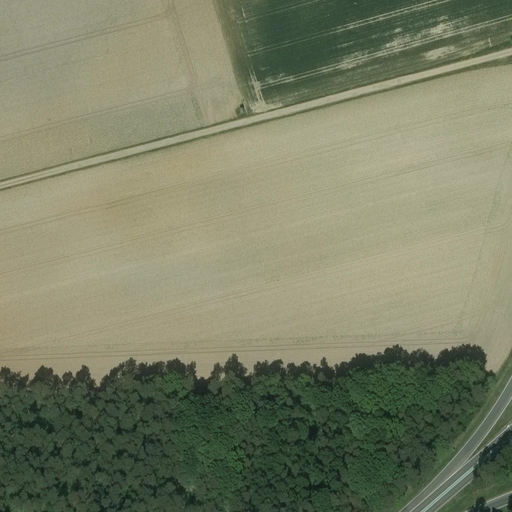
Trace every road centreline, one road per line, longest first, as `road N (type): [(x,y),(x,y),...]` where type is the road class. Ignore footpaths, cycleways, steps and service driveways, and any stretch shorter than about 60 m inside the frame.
road 1 (track): [(0,187),(511,51)]
road 2 (trunk): [(511,387),(419,505)]
road 3 (trunk): [(511,429),(419,505)]
